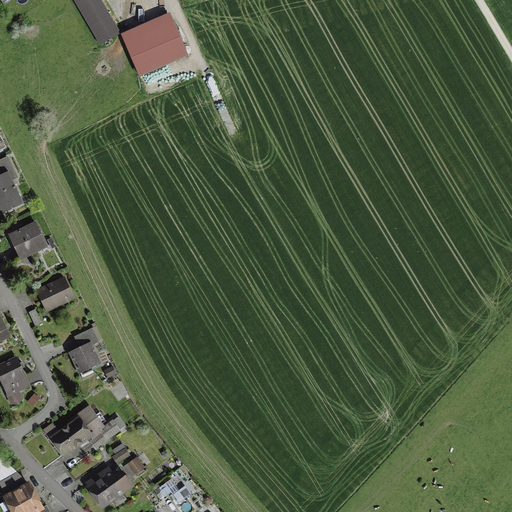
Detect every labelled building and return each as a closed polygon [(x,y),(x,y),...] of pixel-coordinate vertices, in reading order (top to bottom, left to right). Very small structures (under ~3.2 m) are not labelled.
[(98,0),(76,0),(98,42),(116,32),(98,0)] [(169,18),(123,37),(139,73),(184,53),(169,18)] [(6,157),(0,160),(0,212),(0,213),(22,203),(10,180),(16,177),(6,157)] [(34,223),(10,235),(21,258),(46,247),(34,223)] [(63,280),(41,290),(49,309),(72,298),(63,280)] [(35,309),(29,313),(35,325),(42,322),(35,309)] [(0,319),(0,340),(8,337),(0,319)] [(91,329),(78,336),(82,345),(69,351),(79,371),(99,362),(91,345),(97,342),(91,329)] [(15,359),(0,365),(0,380),(11,404),(21,399),(18,391),(28,386),(15,359)] [(89,410),(53,436),(64,452),(100,425),(89,410)] [(103,433),(91,441),(95,446),(118,430),(112,422),(100,430),(103,433)] [(53,424),(44,429),(48,435),(56,429),(53,424)] [(110,452),(113,457),(116,462),(128,455),(122,445),(110,452)] [(3,459),(0,460),(0,479),(14,472),(3,459)] [(136,459),(129,464),(136,473),(143,468),(136,459)] [(106,470),(88,484),(104,506),(112,500),(117,505),(126,499),(121,493),(130,486),(118,470),(110,475),(106,470)] [(29,485),(7,497),(12,508),(35,496),(29,485)] [(167,487),(161,491),(164,495),(170,491),(167,487)] [(188,488),(181,492),(177,495),(180,500),(191,493),(188,488)] [(35,496),(12,508),(14,511),(33,511),(41,508),(35,496)]
